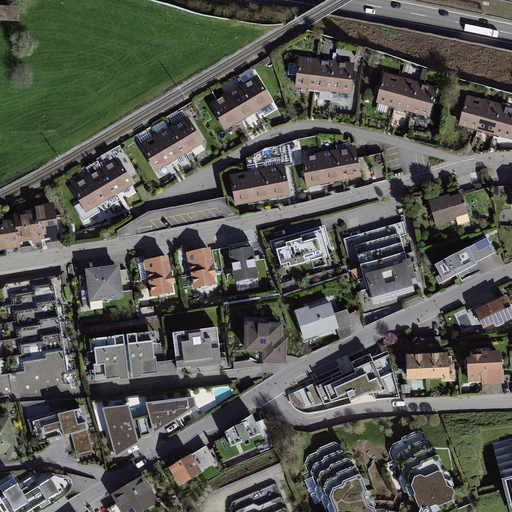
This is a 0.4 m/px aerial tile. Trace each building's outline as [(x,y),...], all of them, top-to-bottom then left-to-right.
[(0,20),(20,21),(21,7),(0,6),(0,20)] [(320,64),(301,62),(297,94),(316,96),(320,64)] [(339,66),(320,64),(316,96),(335,98),(339,66)] [(358,68),(339,66),(335,98),(354,100),(358,68)] [(405,83),(386,78),(378,109),(396,114),(405,83)] [(260,80),(243,89),(259,117),(276,108),(260,80)] [(423,89),(405,83),(396,114),(414,119),(423,89)] [(243,89),(227,99),(243,127),(259,117),(243,89)] [(441,94),(423,89),(414,119),(433,125),(441,94)] [(227,99),(210,108),(226,136),(243,127),(227,99)] [(488,107),(470,102),(461,133),(479,138),(488,107)] [(507,113),(488,107),(479,138),(498,143),(507,113)] [(511,114),(507,113),(498,143),(511,147),(511,114)] [(189,121),(173,130),(189,158),(205,149),(189,121)] [(173,130),(156,140),(172,167),(189,158),(173,130)] [(156,140),(140,149),(155,177),(172,167),(156,140)] [(357,150),(339,154),(345,185),(364,181),(357,150)] [(339,154),(320,158),(327,189),(345,185),(339,154)] [(320,158),(301,162),(308,193),(327,189),(320,158)] [(120,163),(103,173),(119,201),(136,191),(120,163)] [(286,168),(267,172),(274,203),(293,199),(286,168)] [(267,172),(249,176),(255,207),(274,203),(267,172)] [(103,173),(87,182),(102,210),(119,201),(103,173)] [(249,176),(230,180),(237,211),(255,207),(249,176)] [(87,182),(70,192),(86,219),(102,210),(87,182)] [(463,190),(429,200),(437,225),(470,216),(463,190)] [(61,242),(56,201),(37,204),(37,209),(41,240),(51,239),(51,243),(61,242)] [(41,240),(37,209),(17,212),(18,218),(20,242),(33,241),(34,244),(41,243),(41,240)] [(20,242),(18,218),(4,220),(4,224),(0,224),(0,250),(21,248),(20,242)] [(325,227),(270,242),(279,273),(334,258),(325,227)] [(401,233),(357,245),(373,302),(417,290),(401,233)] [(487,235),(434,262),(443,280),(496,253),(487,235)] [(252,247),(228,252),(235,282),(259,277),(252,247)] [(212,250),(188,254),(194,288),(218,284),(212,250)] [(153,298),(176,293),(169,258),(147,262),(153,298)] [(121,265),(87,269),(91,302),(125,298),(121,265)] [(0,402),(76,390),(59,277),(33,281),(34,289),(9,292),(12,306),(0,307),(0,402)] [(511,304),(507,294),(476,308),(485,327),(495,323),(504,324),(511,319),(511,304)] [(331,298),(295,309),(305,340),(340,329),(331,298)] [(283,319),(245,318),(244,348),(263,349),(263,360),(288,360),(289,335),(283,335),(283,319)] [(218,326),(173,332),(179,371),(224,364),(218,326)] [(155,331),(122,335),(127,376),(160,373),(155,331)] [(122,335),(89,338),(94,380),(127,376),(122,335)] [(505,348),(470,348),(471,383),(506,383),(505,348)] [(429,350),(407,351),(407,379),(429,378),(429,350)] [(451,350),(429,350),(429,378),(451,378),(451,350)] [(400,398),(388,352),(289,395),(291,402),(296,409),(311,403),(313,407),(324,402),(325,405),(349,398),(351,402),(366,395),(373,395),(376,400),(400,398)] [(196,397),(147,403),(155,433),(198,407),(196,397)] [(130,406),(104,409),(116,457),(139,443),(130,406)] [(80,458),(93,454),(80,407),(34,419),(41,442),(73,433),(80,458)] [(25,444),(18,445),(11,416),(0,418),(0,455),(8,454),(9,460),(28,456),(25,444)] [(258,422),(211,443),(221,464),(268,443),(258,422)] [(390,450),(420,510),(419,511),(437,511),(436,508),(456,499),(459,488),(427,431),(420,428),(403,435),(403,438),(394,443),(390,450)] [(511,437),(495,441),(511,510),(511,509),(511,437)] [(305,466),(332,511),(377,511),(379,506),(342,447),(335,442),(318,448),(317,452),(308,456),(305,466)] [(192,453),(169,466),(179,484),(203,471),(192,453)] [(144,474),(111,494),(121,511),(139,511),(160,500),(144,474)] [(15,479),(1,488),(15,511),(29,511),(64,491),(56,477),(25,496),(15,479)] [(290,511),(280,483),(229,503),(232,511),(290,511)]
